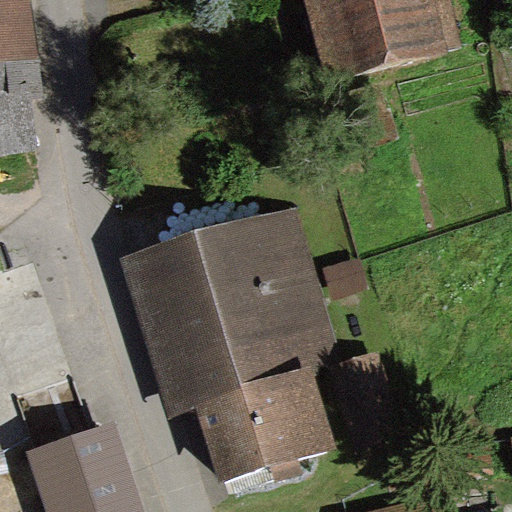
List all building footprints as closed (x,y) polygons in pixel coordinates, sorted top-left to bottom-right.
[(0,0),(0,158),(49,152),(27,0),(0,0)] [(303,0),(326,91),(463,58),(448,0),(303,0)] [(296,212),(120,269),(172,426),(197,417),(221,490),(283,470),(337,452),(311,372),(344,361),(296,212)] [(339,301),(368,290),(358,263),(329,273),(339,301)] [(381,361),(334,376),(358,451),(405,436),(381,361)] [(142,511),(116,429),(30,456),(48,511),(142,511)]
